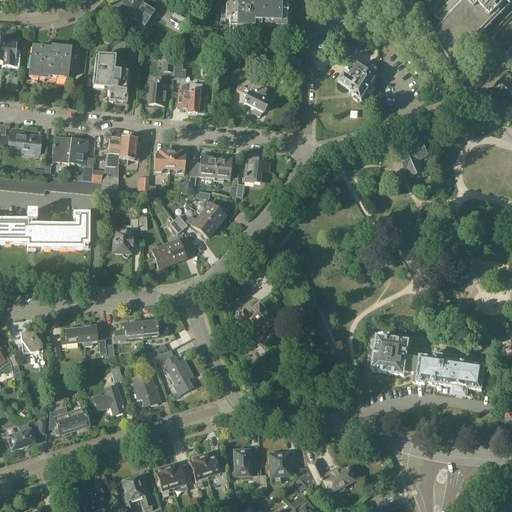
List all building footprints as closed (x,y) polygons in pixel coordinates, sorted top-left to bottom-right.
[(145,27),(154,12),(135,0),(128,0),(126,4),(124,3),(119,11),(115,9),(109,19),(139,39),(146,28),(145,27)] [(291,0),(229,0),(230,6),(222,6),(222,20),(229,20),(229,35),(277,36),(278,30),(291,30),(291,0)] [(452,0),(434,18),(443,21),(443,20),(445,22),(433,35),(451,63),(500,12),(495,7),(502,0),(505,2),(505,0),(452,0)] [(191,18),(176,10),(170,21),(185,29),(191,18)] [(355,53),(355,42),(344,42),(344,53),(355,53)] [(4,44),(2,65),(2,69),(3,69),(3,72),(9,72),(10,70),(21,71),(21,62),(19,62),(20,54),(15,53),(16,45),(14,43),(10,43),(7,44),(4,44)] [(66,80),(70,50),(48,48),(48,50),(33,48),(29,78),(45,80),(45,78),(66,80)] [(267,67),(270,60),(258,54),(254,61),(267,67)] [(127,104),(131,62),(95,59),(92,89),(99,89),(99,90),(103,91),(103,90),(110,90),(108,102),(127,104)] [(173,59),(173,61),(172,61),(172,81),(179,81),(180,71),(182,71),(183,59),(173,59)] [(172,81),(172,61),(161,61),(161,74),(162,74),(162,79),(157,79),(156,85),(150,85),(148,106),(164,108),(167,80),(172,81)] [(373,73),(372,74),(358,65),(350,78),(345,75),(339,84),(351,91),(350,93),(355,96),(355,98),(359,101),(362,100),(362,101),(368,93),(371,95),(375,89),(371,87),(378,77),(373,73)] [(262,102),(271,85),(262,81),(258,88),(256,88),(250,84),(247,90),(243,88),(242,89),(249,93),(243,104),(253,110),(251,114),(260,118),(267,104),(262,102)] [(204,115),(205,101),(201,101),(202,86),(190,85),(189,87),(182,87),(181,93),(179,93),(178,110),(188,111),(188,114),(204,115)] [(511,88),(507,85),(500,93),(511,102),(511,88)] [(452,136),(453,142),(477,137),(473,121),(450,126),(452,136)] [(10,133),(9,139),(1,138),(0,147),(22,149),(22,153),(34,155),(34,151),(40,151),(41,138),(19,136),(19,134),(10,133)] [(428,157),(422,143),(421,143),(418,137),(411,141),(413,146),(400,152),(403,158),(401,159),(406,170),(408,169),(411,178),(424,172),(420,164),(429,160),(428,157)] [(68,164),(71,140),(55,139),(53,162),(68,164)] [(113,158),(112,168),(118,169),(118,166),(121,141),(110,139),(108,150),(107,151),(107,154),(108,155),(107,157),(113,158)] [(121,141),(118,166),(127,167),(127,161),(138,163),(139,157),(134,157),(136,141),(121,139),(121,141)] [(87,142),(71,140),(68,164),(84,166),(86,151),(88,151),(89,144),(87,144),(87,142)] [(162,176),(168,176),(169,152),(162,151),(162,153),(156,153),(155,177),(162,177),(162,176)] [(178,152),(169,152),(168,176),(175,176),(175,178),(183,179),(184,155),(178,154),(178,152)] [(214,180),(216,160),(209,159),(209,155),(201,154),(198,178),(214,180)] [(216,160),(214,180),(229,181),(232,157),(223,156),(223,160),(216,160)] [(268,174),(269,164),(264,164),(265,161),(246,159),(244,182),(254,184),(254,181),(260,181),(261,173),(268,174)] [(52,179),(54,180),(54,177),(50,176),(51,168),(45,168),(44,179),(46,179),(52,179)] [(102,174),(102,179),(117,179),(118,172),(118,169),(112,168),(105,168),(105,174),(102,174)] [(81,182),(86,183),(92,183),(93,172),(93,170),(83,169),(81,182)] [(42,179),(43,172),(31,170),(30,178),(42,179)] [(92,183),(97,184),(102,184),(102,179),(102,174),(102,173),(93,172),(92,183)] [(117,179),(102,179),(102,184),(103,184),(102,193),(117,194),(117,179)] [(142,181),(139,181),(138,200),(147,200),(148,188),(148,180),(142,180),(142,181)] [(117,194),(102,193),(102,197),(101,204),(117,204),(117,194)] [(210,195),(197,193),(195,200),(208,202),(210,195)] [(196,213),(201,217),(201,216),(217,229),(222,223),(221,222),(225,217),(224,216),(222,214),(220,214),(206,203),(202,208),(199,208),(196,213)] [(35,229),(35,215),(26,215),(26,224),(0,223),(0,246),(27,246),(27,250),(34,250),(34,251),(82,251),(82,247),(87,247),(87,218),(73,217),(73,229),(35,229)] [(201,216),(201,217),(196,223),(190,218),(186,222),(203,236),(203,237),(206,239),(208,239),(212,234),(213,235),(217,229),(201,216)] [(146,218),(139,219),(139,221),(138,221),(138,231),(147,231),(146,218)] [(174,222),(182,231),(187,227),(179,218),(174,222)] [(113,255),(122,255),(122,256),(122,257),(123,257),(123,258),(124,259),(125,259),(126,260),(127,259),(128,259),(129,258),(130,257),(130,256),(130,249),(131,249),(132,239),(131,239),(131,231),(138,231),(138,221),(131,221),(130,227),(123,227),(123,234),(113,233),(113,255)] [(177,235),(182,231),(174,222),(169,226),(177,235)] [(172,245),(164,248),(171,266),(185,260),(185,259),(184,256),(183,255),(180,249),(184,247),(185,246),(181,236),(171,241),(172,245)] [(171,266),(164,248),(158,250),(156,246),(150,249),(157,265),(156,267),(158,270),(159,271),(171,266)] [(237,321),(245,331),(243,333),(249,339),(247,341),(247,344),(249,347),(252,347),(255,345),(255,342),(258,342),(263,338),(263,335),(274,325),(277,328),(287,319),(275,306),(266,315),(258,306),(247,316),(245,313),(237,321)] [(157,322),(141,324),(143,340),(167,337),(166,324),(165,324),(165,325),(157,326),(157,322)] [(143,340),(141,324),(124,326),(126,341),(143,340)] [(83,326),(83,330),(84,330),(85,344),(84,344),(84,349),(92,348),(91,343),(98,342),(96,328),(91,328),(91,325),(83,326)] [(62,346),(84,344),(85,344),(84,330),(83,330),(65,332),(66,338),(61,339),(62,346)] [(23,356),(43,354),(41,334),(21,336),(23,356)] [(377,338),(372,373),(404,377),(404,373),(414,374),(415,374),(417,360),(406,358),(409,343),(377,338)] [(487,360),(489,346),(483,345),(481,359),(487,360)] [(54,362),(61,361),(60,346),(52,347),(54,362)] [(4,352),(0,347),(0,373),(7,368),(10,372),(12,371),(15,380),(21,378),(18,365),(12,367),(11,363),(4,353),(4,352)] [(147,360),(153,358),(159,356),(157,350),(145,353),(147,360)] [(166,354),(159,356),(153,358),(155,365),(156,365),(164,362),(176,386),(174,387),(179,396),(192,389),(187,381),(192,378),(183,361),(178,364),(175,357),(168,361),(166,354)] [(155,365),(153,358),(147,360),(150,372),(151,374),(158,372),(156,365),(155,365)] [(414,374),(413,384),(425,386),(425,384),(431,385),(438,387),(438,386),(451,388),(450,395),(466,398),(467,390),(481,392),(485,369),(442,363),(442,359),(434,358),(434,362),(420,360),(417,360),(415,374),(414,374)] [(119,368),(110,371),(114,385),(123,382),(119,368)] [(145,408),(160,403),(158,393),(156,394),(150,374),(133,379),(139,400),(142,399),(145,408)] [(65,384),(65,387),(65,393),(70,392),(70,390),(76,389),(76,383),(65,384)] [(114,417),(124,414),(116,387),(105,390),(107,396),(94,400),(98,412),(111,408),(114,417)] [(84,410),(67,416),(72,433),(89,427),(84,410)] [(72,433),(67,416),(55,420),(55,421),(52,422),(56,431),(55,433),(56,436),(58,438),(60,437),(61,437),(72,433)] [(7,439),(11,452),(21,449),(21,450),(29,447),(34,445),(31,436),(38,434),(38,435),(44,436),(45,421),(39,421),(39,424),(28,427),(28,426),(19,429),(21,435),(7,439)] [(250,478),(254,478),(254,477),(258,477),(257,468),(254,465),(250,465),(249,453),(243,453),(242,452),(237,452),(236,453),(234,453),(235,478),(250,478)] [(280,478),(290,477),(288,456),(285,456),(285,454),(276,455),(276,454),(275,454),(274,454),(273,453),(272,454),(271,454),(270,455),(270,456),(270,457),(272,485),(281,484),(280,478)] [(201,457),(200,457),(207,478),(213,476),(216,487),(226,484),(224,467),(217,469),(212,454),(209,455),(207,455),(205,454),(202,456),(201,457)] [(200,481),(207,478),(200,457),(199,458),(197,457),(194,458),(193,460),(192,460),(192,461),(188,462),(197,489),(203,487),(200,481)] [(308,487),(317,483),(318,484),(323,482),(329,494),(338,490),(341,493),(345,491),(346,487),(355,483),(348,469),(341,472),(340,469),(323,476),(317,461),(309,465),(310,468),(300,469),(301,478),(308,487)] [(168,468),(166,468),(174,493),(180,491),(181,494),(187,492),(178,465),(175,466),(173,466),(172,466),(168,467),(168,468)] [(168,495),(174,493),(166,468),(165,469),(164,468),(160,469),(160,471),(158,471),(158,472),(155,473),(162,496),(163,499),(169,498),(168,495)] [(146,511),(152,510),(151,507),(146,490),(144,490),(142,483),(140,484),(139,478),(122,484),(125,494),(122,495),(127,511),(133,509),(132,504),(139,501),(143,511),(146,511)] [(307,489),(299,480),(293,484),(301,494),(307,489)] [(86,511),(104,511),(99,496),(97,497),(95,493),(82,497),(86,511)] [(255,495),(251,499),(258,507),(262,503),(255,495)] [(291,507),(295,511),(314,511),(300,496),(290,506),(291,507)] [(202,499),(196,501),(199,510),(204,508),(202,499)] [(258,507),(251,499),(246,502),(253,511),(258,507)] [(193,511),(199,510),(196,501),(190,503),(192,511),(193,511)]
